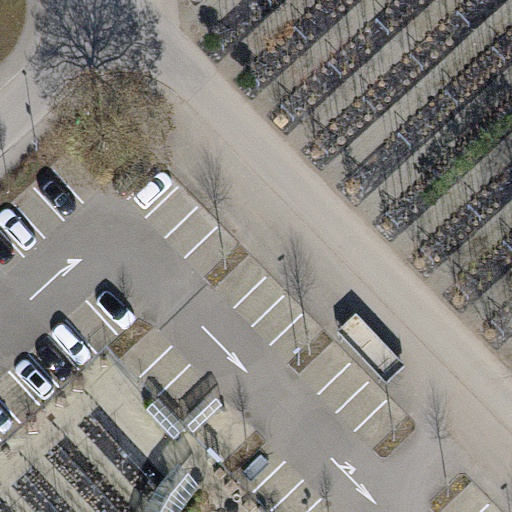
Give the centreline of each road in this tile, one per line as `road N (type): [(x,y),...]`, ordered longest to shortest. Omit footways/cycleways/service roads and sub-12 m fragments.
road 1 (unclassified): [(511,397),(124,2)]
road 2 (track): [(358,0),(511,159)]
road 3 (residential): [(124,2),(0,119)]
